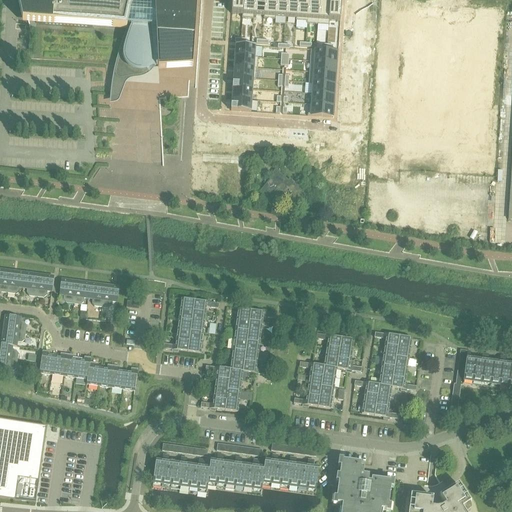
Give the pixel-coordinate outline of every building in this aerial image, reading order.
[(144,66),(158,66),(158,71),(192,69),(197,0),(118,0),(118,1),(102,0),(17,0),(22,23),(36,24),(34,60),(120,68),(135,67),(135,68),(136,68),(136,69),(136,70),(137,70),(138,71),(139,71),(140,71),(141,71),(142,70),(143,70),(143,69),(144,68),(144,67),(144,66)] [(242,0),(231,0),(230,15),(242,16),(242,0)] [(253,0),(242,0),(242,16),(252,16),(253,0)] [(264,0),(253,0),(252,16),(263,17),(264,0)] [(275,0),(264,0),(263,17),(274,18),(275,0)] [(285,0),(275,0),(274,18),(285,18),(285,0)] [(296,0),(285,0),(285,18),(295,19),(296,0)] [(307,0),(296,0),(295,19),(306,20),(307,0)] [(318,0),(307,0),(306,20),(317,21),(318,0)] [(329,1),(321,0),(318,0),(317,21),(328,21),(329,1)] [(340,2),(329,1),(328,21),(339,22),(340,2)] [(379,4),(368,4),(367,23),(378,24),(379,4)] [(390,5),(379,4),(378,24),(389,25),(390,5)] [(401,6),(390,5),(389,25),(400,25),(401,6)] [(412,7),(401,6),(400,25),(410,26),(412,7)] [(422,7),(412,7),(410,26),(421,27),(422,7)] [(433,8),(422,7),(421,27),(432,28),(433,8)] [(444,9),(433,8),(432,28),(443,28),(444,9)] [(455,9),(444,9),(443,28),(453,29),(455,9)] [(466,10),(455,9),(453,29),(465,30),(466,10)] [(254,47),(234,46),(234,57),(254,59),(254,47)] [(335,53),(315,52),(314,63),(334,64),(335,53)] [(370,54),(367,54),(366,65),(386,66),(387,55),(382,55),(376,54),(370,54)] [(254,59),(234,57),(233,68),(253,69),(254,59)] [(460,60),(440,59),(439,70),(459,71),(460,60)] [(334,64),(314,63),(313,74),(333,75),(334,64)] [(386,66),(366,65),(365,76),(385,77),(386,66)] [(253,69),(233,68),(232,79),(252,80),(253,69)] [(459,71),(439,70),(438,81),(459,82),(459,71)] [(333,75),(313,74),(313,84),(333,86),(333,75)] [(385,77),(365,76),(365,87),(385,88),(385,77)] [(252,80),(232,79),(232,90),(252,91),(252,80)] [(459,82),(438,81),(438,92),(458,93),(459,82)] [(333,86),(313,84),(312,95),(332,96),(333,86)] [(385,88),(365,87),(364,97),(384,99),(385,88)] [(252,91),(232,90),(231,100),(251,102),(252,91)] [(458,93),(438,92),(437,102),(457,104),(458,93)] [(332,96),(312,95),(311,106),(331,107),(332,96)] [(384,99),(364,97),(363,109),(383,110),(384,99)] [(251,102),(231,100),(230,112),(250,113),(251,102)] [(457,104),(437,102),(436,114),(456,115),(457,104)] [(331,107),(311,106),(311,117),(331,119),(331,107)] [(224,173),(219,173),(219,156),(210,156),(210,190),(224,191),(224,173)] [(456,163),(456,174),(463,174),(464,163),(456,163)] [(290,202),(298,209),(308,197),(300,191),(301,189),(290,179),(288,181),(279,173),(281,171),(277,168),(269,178),(270,179),(259,192),(275,205),(286,192),(293,198),(290,202)] [(367,212),(366,198),(354,199),(355,214),(358,213),(358,218),(361,218),(360,213),(367,212)] [(0,269),(0,292),(0,293),(8,294),(11,271),(0,269)] [(23,289),(25,273),(11,271),(8,294),(15,295),(19,292),(19,288),(23,289)] [(29,296),(37,297),(40,275),(25,273),(23,289),(27,289),(27,293),(29,296)] [(37,297),(44,298),(47,296),(47,292),(52,292),(54,277),(40,275),(37,297)] [(73,304),(76,282),(61,280),(59,295),(64,296),(64,300),(66,303),(73,304)] [(88,299),(90,284),(76,282),(73,304),(81,305),(84,303),(84,298),(88,299)] [(94,307),(102,308),(105,285),(90,284),(88,299),(92,299),(92,303),(94,307)] [(102,308),(109,309),(112,306),(113,302),(117,303),(119,287),(105,285),(102,308)] [(178,325),(204,328),(207,308),(210,308),(218,309),(219,304),(209,303),(209,301),(204,300),(204,302),(182,299),(178,325)] [(126,308),(139,310),(140,303),(127,301),(126,308)] [(231,366),(257,369),(263,318),(275,319),(275,314),(265,313),(265,311),(260,310),(260,312),(238,309),(231,366)] [(5,316),(3,330),(26,333),(27,326),(24,323),(20,322),(21,318),(5,316)] [(179,351),(201,354),(204,328),(178,325),(176,346),(173,346),(164,344),(163,349),(174,350),(174,353),(178,353),(179,351)] [(13,346),(13,347),(17,347),(17,343),(22,343),(25,341),(26,333),(3,330),(1,344),(13,346)] [(386,340),(379,381),(405,385),(412,339),(390,336),(391,334),(386,333),(386,335),(375,333),(374,338),(383,339),(386,340)] [(324,367),(337,369),(346,370),(346,373),(350,374),(351,371),(361,373),(362,368),(353,367),(350,366),(354,340),(332,337),(333,335),(328,334),(328,336),(317,335),(316,339),(328,341),(324,367)] [(12,350),(13,347),(13,346),(1,344),(0,344),(0,358),(18,361),(19,354),(16,351),(12,350)] [(449,420),(456,421),(461,385),(463,386),(463,385),(473,386),(477,361),(470,360),(471,352),(461,350),(456,384),(454,384),(449,420)] [(39,374),(52,376),(55,355),(49,355),(49,352),(43,351),(39,374)] [(477,361),(473,386),(483,388),(487,362),(488,362),(489,354),(483,353),(481,361),(477,361)] [(52,376),(64,377),(67,355),(61,354),(60,356),(55,355),(52,376)] [(64,377),(76,379),(79,359),(73,358),(73,356),(67,355),(64,377)] [(497,363),(493,389),(503,390),(507,365),(506,365),(507,357),(500,356),(499,364),(497,363)] [(90,363),(91,358),(85,357),(84,359),(79,359),(76,379),(87,381),(90,363)] [(0,373),(9,375),(9,371),(13,371),(17,369),(18,361),(0,358),(0,373)] [(309,406),(331,409),(337,369),(324,367),(315,365),(316,363),(311,362),(311,365),(300,363),(299,368),(308,369),(311,370),(306,401),(295,399),(294,404),(304,405),(304,408),(309,408),(309,406)] [(487,362),(483,388),(493,389),(497,363),(488,362),(487,362)] [(96,364),(90,363),(87,381),(86,385),(99,387),(101,370),(96,369),(96,364)] [(99,387),(111,389),(114,366),(108,365),(107,370),(101,370),(99,387)] [(511,365),(507,365),(503,390),(511,391),(511,365)] [(111,389),(123,390),(125,373),(119,372),(120,367),(114,366),(111,389)] [(237,416),(242,416),(243,412),(238,411),(240,400),(241,392),(243,373),(253,374),(253,377),(258,377),(258,375),(268,376),(268,371),(257,369),(231,366),(230,370),(222,369),(222,366),(217,366),(217,368),(206,367),(205,372),(217,373),(213,405),(210,405),(210,404),(201,403),(201,408),(210,409),(211,409),(211,411),(216,412),(216,410),(238,413),(237,416)] [(125,373),(123,390),(134,392),(136,374),(137,374),(138,369),(131,368),(131,373),(125,373)] [(383,420),(388,420),(388,418),(399,420),(399,416),(391,414),(388,413),(392,388),(401,390),(400,392),(405,392),(405,390),(415,392),(416,387),(408,385),(405,385),(379,381),(379,385),(370,384),(370,382),(366,381),(365,383),(355,382),(354,386),(363,388),(366,388),(362,414),(383,417),(383,420)] [(250,401),(251,393),(241,392),(240,400),(250,401)] [(0,499),(14,501),(36,503),(47,428),(0,420),(0,499)] [(162,452),(207,458),(208,451),(163,445),(162,452)] [(217,452),(261,458),(262,451),(218,445),(217,452)] [(271,451),(316,458),(317,451),(272,445),(271,451)] [(207,490),(208,483),(211,462),(210,462),(209,469),(204,468),(205,461),(199,460),(198,467),(186,466),(187,458),(181,457),(179,465),(168,463),(169,456),(163,455),(162,462),(156,461),(153,483),(207,490)] [(208,483),(262,490),(263,483),(266,462),(265,462),(264,469),(258,468),(259,461),(253,460),(252,467),(240,466),(242,458),(235,457),(234,465),(222,463),(224,456),(218,455),(216,462),(211,462),(208,483)] [(266,462),(263,483),(316,490),(319,469),(313,468),(314,460),(308,460),(307,467),(295,466),(296,458),(290,458),(289,465),(277,463),(278,456),(272,455),(271,462),(266,462)] [(339,511),(361,511),(366,476),(363,476),(364,469),(361,469),(361,465),(341,462),(336,505),(341,506),(339,511)] [(361,511),(382,511),(383,511),(388,511),(392,483),(368,480),(369,477),(366,476),(361,511)] [(437,511),(470,511),(471,511),(469,505),(470,504),(458,485),(439,498),(446,507),(437,511)] [(498,493),(501,499),(511,493),(508,487),(498,493)] [(437,511),(432,510),(433,499),(411,496),(408,511),(437,511)]
